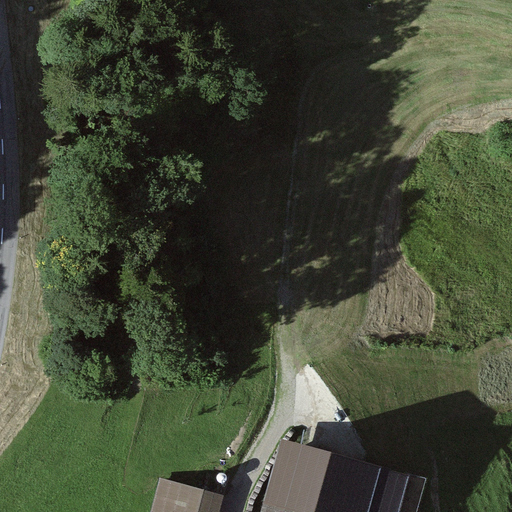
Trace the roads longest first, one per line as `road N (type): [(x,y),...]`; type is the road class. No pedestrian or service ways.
road 1 (track): [(288,372),(306,78),(386,38)]
road 2 (tertiary): [(0,263),(0,100)]
